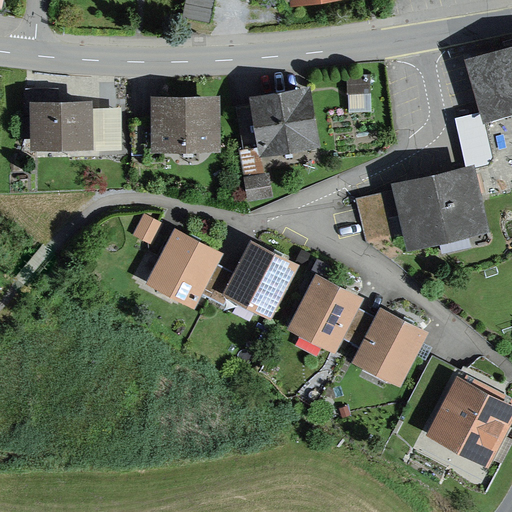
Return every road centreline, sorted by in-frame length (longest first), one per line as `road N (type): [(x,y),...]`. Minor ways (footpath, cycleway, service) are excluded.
road 1 (tertiary): [(419,38),(196,64),(26,54)]
road 2 (residential): [(511,372),(296,207)]
road 3 (residential): [(296,207),(416,149),(434,126),(419,38)]
road 4 (residential): [(96,206),(138,199),(257,221),(296,207)]
